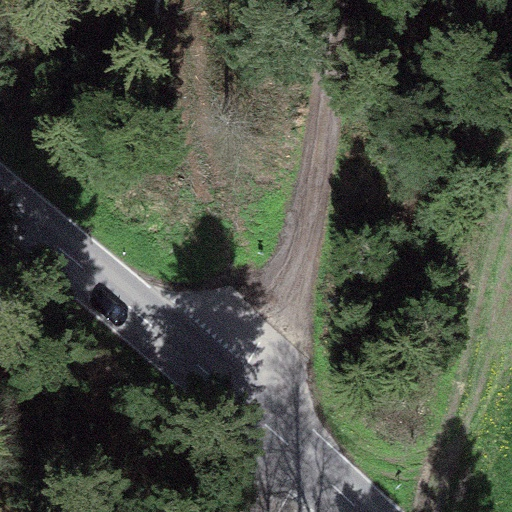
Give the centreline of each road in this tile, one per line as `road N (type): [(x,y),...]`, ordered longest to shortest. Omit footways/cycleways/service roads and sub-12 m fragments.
road 1 (secondary): [(358,511),(0,215)]
road 2 (track): [(348,0),(321,176),(298,256),(195,377)]
